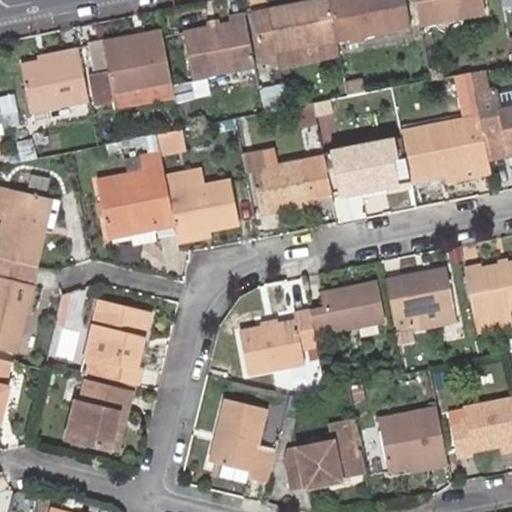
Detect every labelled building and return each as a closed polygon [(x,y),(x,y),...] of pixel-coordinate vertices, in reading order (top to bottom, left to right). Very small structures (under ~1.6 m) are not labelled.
[(400,0),(366,0),(327,8),(328,11),(335,48),(335,53),(407,36),(400,0)] [(476,0),(411,0),(419,36),(482,22),(476,0)] [(328,11),(327,8),(297,14),(297,18),(328,11)] [(259,73),(274,69),(273,61),(335,48),(328,11),(297,18),(297,14),(265,20),(250,22),(259,73)] [(254,75),(244,22),(228,26),(230,33),(183,43),(192,87),(254,75)] [(170,90),(161,40),(145,43),(147,54),(137,57),(134,45),(87,54),(94,85),(90,86),(94,107),(112,103),(136,98),(170,90)] [(147,54),(145,43),(134,45),(137,57),(147,54)] [(276,78),(338,65),(335,53),(335,48),(273,61),(274,69),(276,78)] [(89,111),(78,58),(63,61),(65,68),(38,73),(21,76),(32,123),(89,111)] [(37,66),(38,73),(65,68),(63,61),(37,66)] [(442,76),(427,79),(429,90),(444,87),(442,76)] [(483,82),(466,85),(469,99),(471,109),(487,106),(483,82)] [(466,85),(466,83),(454,85),(457,101),(469,99),(466,85)] [(140,117),(174,110),(170,90),(136,98),(140,117)] [(278,95),(265,97),(267,108),(279,106),(278,95)] [(263,123),(282,120),(279,106),(267,108),(265,97),(258,99),(263,123)] [(331,124),(328,110),(311,114),(313,128),(331,124)] [(495,136),(477,141),(484,172),(503,168),(502,160),(511,158),(511,119),(492,123),(495,136)] [(474,188),(486,185),(484,172),(477,141),(474,125),(462,128),(395,142),(397,150),(406,194),(444,186),(473,180),(474,188)] [(180,140),(151,146),(155,165),(183,160),(180,140)] [(343,207),(406,194),(397,150),(334,164),(321,166),(322,170),(330,210),(343,207)] [(310,221),(332,217),(330,210),(322,170),(275,180),(271,158),(238,164),(243,187),(248,185),(256,225),(309,214),(310,221)] [(155,165),(125,171),(128,185),(158,179),(155,165)] [(150,238),(169,235),(162,203),(159,186),(158,179),(128,185),(91,193),(101,247),(123,243),(124,243),(123,238),(146,234),(147,239),(150,238)] [(162,203),(199,197),(196,179),(159,186),(162,203)] [(473,180),(444,186),(445,194),(474,188),(473,180)] [(169,235),(171,245),(232,233),(226,191),(199,197),(162,203),(169,235)] [(0,249),(0,268),(34,277),(43,242),(39,241),(48,209),(0,197),(0,228),(5,230),(0,249)] [(39,241),(43,242),(51,210),(48,209),(39,241)] [(123,238),(124,243),(147,239),(146,234),(123,238)] [(152,250),(150,238),(147,239),(124,243),(123,243),(125,256),(152,250)] [(29,296),(34,277),(0,268),(0,358),(14,361),(22,328),(26,329),(33,297),(29,296)] [(511,273),(461,284),(470,325),(475,325),(478,342),(511,335),(508,318),(511,316),(511,273)] [(404,325),(450,316),(443,279),(385,291),(396,344),(408,342),(404,325)] [(322,317),(307,320),(314,354),(329,351),(327,342),(380,333),(372,292),(319,302),(322,317)] [(100,385),(137,393),(140,378),(134,377),(139,357),(134,355),(136,344),(142,346),(147,324),(97,311),(81,380),(100,385)] [(454,332),(450,316),(404,325),(408,342),(454,332)] [(314,354),(307,320),(291,322),(292,331),(274,334),(275,339),(263,341),(263,336),(238,341),(247,382),(302,372),(299,357),(314,354)] [(116,422),(124,425),(129,400),(85,391),(79,414),(72,412),(64,447),(107,457),(116,422)] [(362,393),(350,395),(353,410),(365,408),(362,393)] [(303,401),(288,405),(279,444),(291,446),(303,401)] [(511,448),(511,403),(449,416),(452,432),(457,459),(501,450),(511,448)] [(247,488),(267,493),(275,458),(256,454),(265,417),(226,407),(217,444),(220,445),(214,472),(248,480),(247,488)] [(447,468),(448,468),(437,413),(376,426),(386,475),(406,470),(428,466),(430,473),(447,468)] [(116,459),(124,425),(116,422),(107,457),(116,459)] [(339,484),(365,479),(360,451),(356,429),(329,434),(332,450),(283,459),(285,471),(290,496),(305,494),(306,497),(327,493),(325,487),(339,484)] [(407,478),(430,473),(428,466),(406,470),(407,478)] [(325,487),(327,493),(340,490),(339,484),(325,487)]
